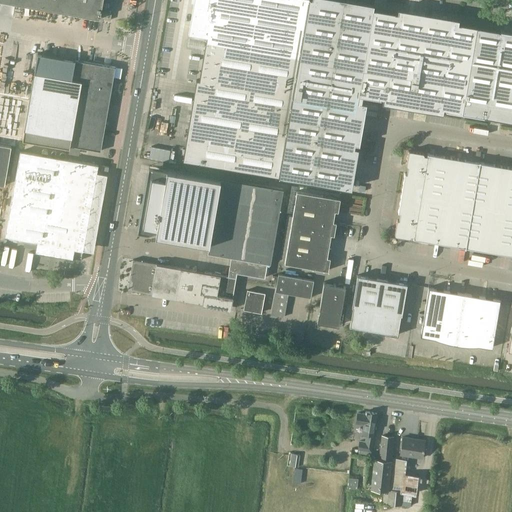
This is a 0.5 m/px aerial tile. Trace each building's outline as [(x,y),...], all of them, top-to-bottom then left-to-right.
[(0,0),(100,18),(102,0),(0,0)] [(188,46),(205,49),(240,55),(307,66),(316,15),(318,0),(193,0),(188,33),(190,33),(188,46)] [(299,121),(291,178),(347,188),(362,101),(357,101),(358,94),(373,7),(330,0),(318,0),(316,15),(307,66),(305,80),(304,86),(299,121)] [(476,25),(373,7),(358,94),(462,111),(476,25)] [(462,111),(511,120),(511,31),(476,25),(462,111)] [(79,92),(81,83),(71,81),(75,60),(51,56),(52,48),(39,46),(24,130),(22,143),(69,151),(69,148),(70,146),(79,92)] [(304,86),(305,80),(307,66),(240,55),(205,49),(200,80),(197,79),(183,160),(279,176),(291,178),(299,121),(304,86)] [(115,67),(75,60),(71,81),(81,83),(79,92),(110,98),(115,67)] [(70,146),(100,151),(110,98),(79,92),(70,146)] [(0,184),(4,185),(11,147),(0,145),(0,184)] [(5,236),(37,242),(35,252),(81,260),(98,165),(20,151),(5,236)] [(413,238),(465,247),(479,162),(428,154),(427,156),(424,155),(424,154),(424,153),(423,153),(422,153),(410,151),(409,151),(409,152),(408,152),(406,164),(406,165),(407,166),(408,166),(410,167),(409,174),(405,173),(398,212),(402,213),(401,220),(398,220),(397,220),(397,221),(396,221),(395,233),(394,233),(394,234),(394,235),(395,235),(395,236),(396,236),(396,235),(408,237),(409,237),(410,237),(410,236),(414,237),(413,238)] [(511,167),(479,162),(465,247),(511,254),(511,167)] [(144,205),(140,227),(150,229),(157,228),(156,235),(197,242),(199,247),(209,244),(221,178),(152,166),(144,205)] [(133,259),(130,276),(134,276),(132,290),(203,302),(202,304),(231,309),(237,273),(265,277),(268,262),(270,263),(283,188),(221,178),(209,244),(208,252),(231,256),(228,276),(196,270),(195,270),(133,259)] [(297,191),(293,215),(336,222),(333,222),(335,211),(338,211),(340,198),(297,191)] [(293,215),(289,239),(329,246),(331,234),(334,235),(336,222),(293,215)] [(329,246),(289,239),(284,263),(328,270),(330,258),(327,257),(329,246)] [(278,274),(274,298),(271,315),(284,317),(288,294),(310,297),(314,280),(278,274)] [(348,328),(398,336),(407,284),(357,275),(348,328)] [(317,322),(338,325),(345,285),(324,282),(317,322)] [(477,345),(492,347),(500,299),(428,287),(420,335),(435,338),(444,341),(450,342),(456,344),(463,344),(469,345),(477,345)] [(247,290),(243,310),(261,313),(264,293),(247,290)] [(365,442),(359,441),(358,450),(372,452),(374,436),(374,435),(377,413),(366,411),(365,414),(358,413),(356,423),(364,424),(362,434),(367,434),(365,442)] [(371,489),(388,491),(392,461),(391,461),(394,436),(382,435),(379,460),(374,459),(371,489)] [(299,455),(291,454),(289,466),(297,467),(299,455)]
